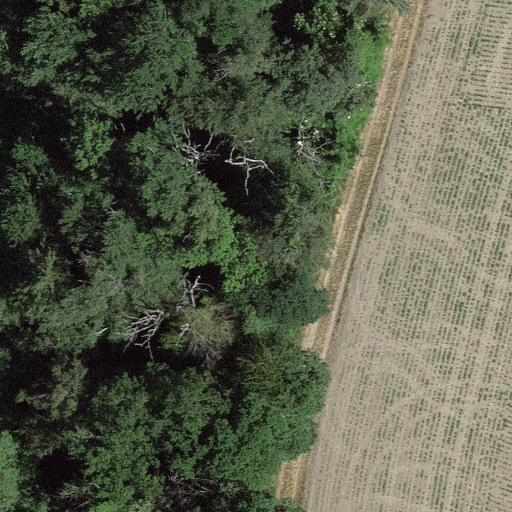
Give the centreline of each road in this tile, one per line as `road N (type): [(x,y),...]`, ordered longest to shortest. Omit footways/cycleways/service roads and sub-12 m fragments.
road 1 (track): [(300,311),(385,87)]
road 2 (track): [(300,311),(229,511)]
